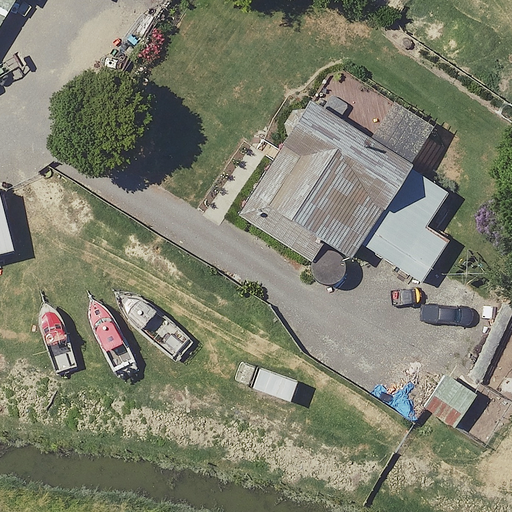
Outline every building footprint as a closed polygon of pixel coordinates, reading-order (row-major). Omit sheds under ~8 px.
[(0,0),(0,18),(11,0),(0,0)] [(296,28),(258,0),(225,0),(172,71),(231,115),(296,28)] [(274,144),(231,217),(306,262),(300,272),(331,290),(356,246),(416,282),(442,239),(420,226),(441,192),(399,167),(423,128),(320,67),(300,101),(290,95),(265,138),(274,144)] [(474,383),(444,365),(417,409),(448,428),(474,383)] [(511,445),(511,403),(504,399),(483,437),(508,452),(511,445)]
